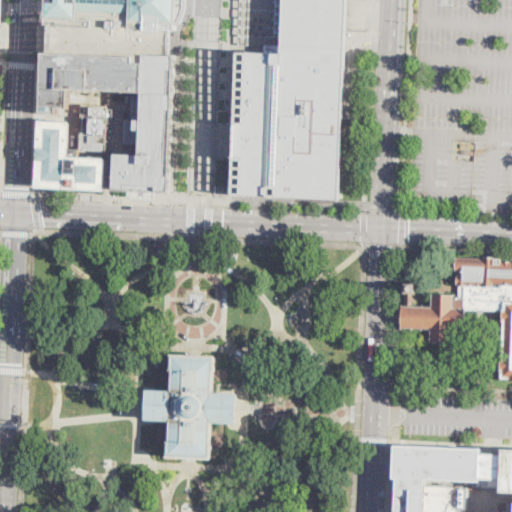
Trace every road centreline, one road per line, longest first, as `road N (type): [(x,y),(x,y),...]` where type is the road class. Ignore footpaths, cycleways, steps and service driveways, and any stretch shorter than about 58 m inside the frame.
road 1 (secondary): [(386,229),(395,0)]
road 2 (secondary): [(29,0),(20,213)]
road 3 (primary): [(386,229),(191,221)]
road 4 (secondary): [(20,213),(11,399)]
road 5 (secondary): [(378,413),(386,229)]
road 6 (primary): [(191,221),(20,213)]
road 7 (residential): [(378,413),(511,419)]
road 8 (primary): [(511,234),(386,229)]
